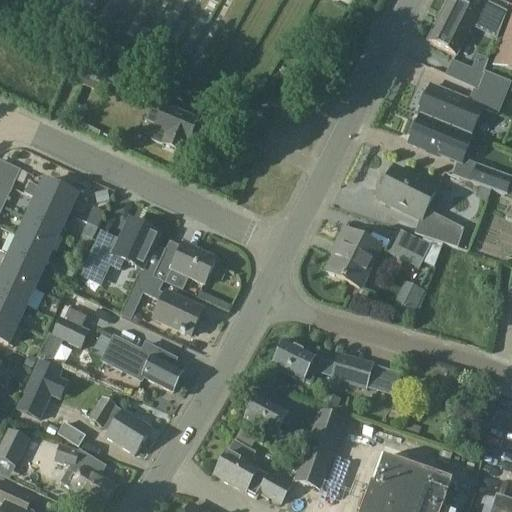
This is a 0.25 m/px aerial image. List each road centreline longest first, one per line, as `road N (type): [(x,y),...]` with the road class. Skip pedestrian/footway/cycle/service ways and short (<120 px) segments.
road 1 (residential): [(0,130),(12,125),(285,247)]
road 2 (unclassified): [(285,247),(408,0)]
road 3 (residential): [(497,366),(258,297)]
road 4 (unclassified): [(133,511),(258,297)]
